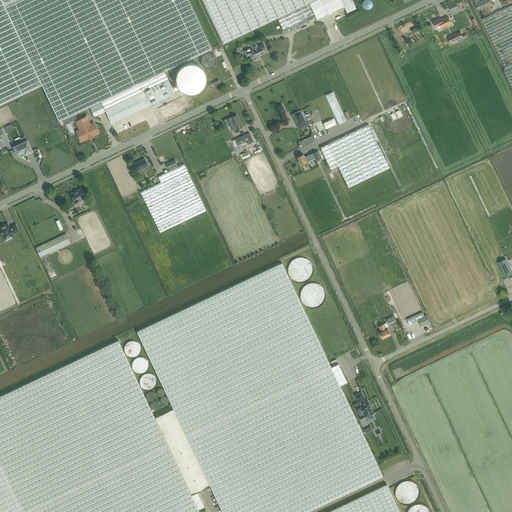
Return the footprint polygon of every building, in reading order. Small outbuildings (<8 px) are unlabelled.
[(1,0),(0,0),(0,104),(42,85),(1,0)] [(211,50),(186,0),(1,0),(60,121),(101,102),(111,124),(166,98),(175,93),(165,72),(211,50)] [(202,0),(223,44),(277,18),(284,33),(316,18),(317,20),(344,7),(347,13),(356,9),(352,0),(202,0)] [(483,0),(475,4),(478,11),(492,4),(489,0),(483,0)] [(511,5),(482,19),(505,69),(504,70),(511,87),(511,5)] [(434,22),(436,27),(441,25),(443,27),(442,28),(451,24),(448,17),(448,18),(442,20),(441,18),(434,22)] [(448,37),(450,41),(451,41),(452,43),(463,38),(460,32),(448,37)] [(250,51),(249,49),(244,51),(247,56),(250,55),(252,59),(253,58),(254,59),(255,60),(256,60),(257,60),(258,59),(258,57),(257,57),(268,52),(264,44),(257,47),(256,44),(251,46),(253,49),(250,51)] [(175,75),(175,87),(180,87),(180,84),(187,84),(187,80),(187,69),(184,69),(184,74),(182,74),(182,71),(181,71),(181,68),(173,68),(174,72),(170,73),(170,75),(175,75)] [(338,125),(347,121),(333,92),(325,96),(338,125)] [(100,114),(105,111),(101,103),(90,108),(93,114),(98,111),(100,114)] [(285,112),(282,105),(275,108),(277,113),(277,112),(280,119),(286,116),(285,112)] [(301,112),(300,110),(294,113),(299,125),(305,122),(301,112)] [(25,125),(45,117),(42,111),(15,122),(18,129),(21,128),(24,134),(28,132),(25,125)] [(237,115),(231,118),(228,119),(234,131),(237,130),(242,127),(237,115)] [(76,122),(78,124),(82,132),(80,133),(81,136),(79,137),(81,141),(82,141),(86,139),(86,138),(85,136),(97,131),(94,123),(90,125),(87,120),(86,117),(76,122)] [(394,153),(378,117),(370,120),(386,156),(394,153)] [(326,129),(335,125),(336,124),(334,118),(323,123),(326,129)] [(368,124),(325,145),(320,147),(326,160),(330,169),(335,167),(338,166),(348,188),(390,168),(368,124)] [(292,128),(284,132),(291,145),(298,141),(292,128)] [(249,133),(246,135),(246,134),(235,140),(237,145),(239,149),(246,146),(245,143),(246,142),(249,141),(249,140),(252,139),(249,133)] [(314,141),(311,136),(301,141),(303,147),(314,141)] [(15,146),(19,155),(24,152),(24,153),(26,154),(32,151),(27,141),(15,146)] [(239,154),(242,159),(250,155),(247,150),(239,154)] [(318,151),(313,153),(304,157),(303,154),(297,157),(301,165),(307,162),(315,158),(316,161),(321,158),(318,151)] [(148,166),(145,159),(134,163),(138,170),(148,166)] [(168,169),(177,164),(175,160),(166,164),(168,169)] [(161,182),(141,192),(160,233),(206,211),(184,164),(158,177),(161,182)] [(82,200),(81,198),(84,196),(81,189),(70,194),(74,201),(77,199),(78,202),(82,200)] [(13,235),(13,234),(19,231),(16,225),(10,228),(8,224),(0,227),(0,230),(1,232),(0,232),(1,233),(4,240),(13,235)] [(70,243),(66,234),(36,248),(40,257),(70,243)] [(505,276),(511,272),(506,259),(498,263),(505,276)] [(338,363),(331,367),(282,263),(137,332),(173,409),(155,418),(118,341),(0,396),(0,465),(22,511),(199,511),(198,509),(204,507),(197,492),(210,486),(222,511),(306,511),(383,476),(340,385),(347,382),(338,363)] [(373,317),(370,318),(372,322),(379,318),(373,306),(369,308),(372,315),(373,317)] [(424,316),(422,312),(407,319),(406,320),(409,325),(410,325),(418,321),(418,319),(424,316)] [(426,315),(424,316),(418,319),(418,321),(421,326),(430,322),(426,315)] [(386,324),(384,325),(384,324),(378,327),(381,332),(380,332),(383,338),(390,334),(387,329),(386,329),(386,328),(387,327),(386,324)] [(404,341),(408,340),(403,329),(397,332),(400,338),(402,337),(404,341)] [(374,413),(368,400),(361,404),(360,402),(365,400),(361,392),(355,395),(365,417),(367,416),(369,419),(373,417),(371,414),(374,413)] [(359,417),(362,425),(367,422),(363,415),(359,417)] [(0,511),(22,511),(0,465),(0,511)] [(399,511),(387,484),(328,511),(399,511)]
